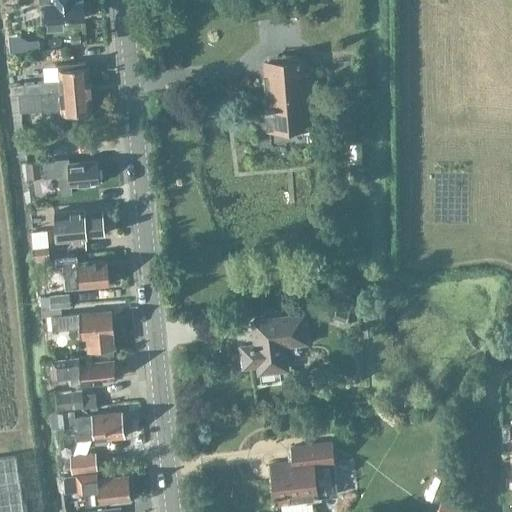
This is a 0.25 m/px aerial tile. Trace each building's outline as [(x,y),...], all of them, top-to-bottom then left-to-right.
[(39,0),(40,3),(45,2),(47,28),(63,27),(63,19),(84,17),(82,0),(39,0)] [(310,126),(312,126),(307,73),(305,73),(304,59),(264,63),(266,76),(264,76),(266,107),(265,107),(266,129),(266,130),(268,130),(268,131),(310,127),(310,126)] [(23,84),(24,94),(90,89),(88,67),(85,67),(84,62),(58,65),(59,81),(23,84)] [(92,111),(90,89),(24,94),(18,94),(19,113),(42,111),(42,116),(62,113),(92,111)] [(339,125),(355,124),(353,100),(338,101),(339,125)] [(46,159),(67,158),(66,148),(45,149),(46,159)] [(68,159),(42,162),(43,178),(59,176),(61,195),(71,194),(71,185),(99,182),(97,161),(68,163),(68,159)] [(41,162),(26,163),(27,178),(42,176),(41,162)] [(28,237),(29,246),(49,244),(45,209),(38,210),(40,235),(28,237)] [(86,236),(104,234),(102,210),(84,212),(84,210),(54,212),(56,241),(86,238),(86,236)] [(79,287),(109,285),(106,260),(77,262),(77,256),(55,258),(56,266),(62,265),(63,277),(64,277),(65,288),(79,287)] [(50,308),(60,307),(70,306),(69,294),(49,296),(49,297),(40,298),(41,308),(50,307),(50,308)] [(61,315),(60,307),(50,308),(50,307),(41,308),(40,308),(41,318),(51,317),(52,330),(80,328),(81,338),(87,338),(88,348),(114,346),(113,336),(113,335),(111,310),(61,315)] [(284,345),(306,342),(303,315),(252,321),(256,345),(242,347),(244,367),(258,365),(259,373),(287,369),(284,345)] [(69,358),(52,360),(53,376),(69,374),(70,383),(83,381),(85,384),(91,384),(92,380),(115,378),(113,360),(79,363),(78,357),(69,358)] [(55,393),(57,410),(83,408),(82,390),(55,393)] [(68,411),(58,412),(59,428),(69,427),(68,411)] [(106,439),(124,437),(121,411),(73,416),(75,431),(93,429),(95,444),(107,443),(106,439)] [(337,496),(333,461),(331,443),(292,448),(293,461),(271,463),(275,501),(298,499),(299,501),(337,496)] [(97,469),(95,453),(71,455),(73,471),(97,469)] [(23,511),(15,457),(0,458),(0,511),(23,511)] [(75,475),(64,477),(66,492),(77,491),(79,492),(85,491),(87,504),(118,501),(119,503),(131,501),(131,499),(128,475),(98,479),(97,473),(88,474),(75,475)] [(462,511),(465,506),(448,500),(443,511),(462,511)]
